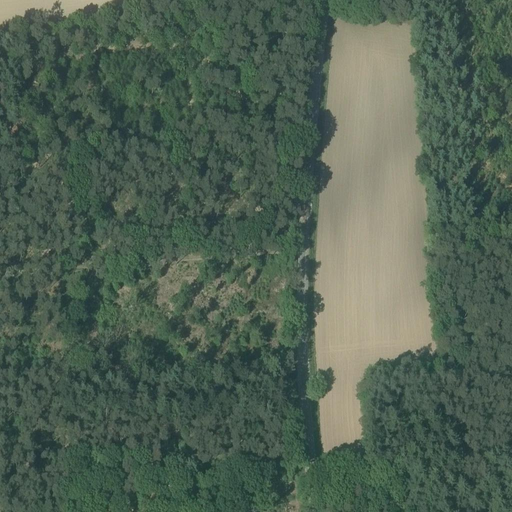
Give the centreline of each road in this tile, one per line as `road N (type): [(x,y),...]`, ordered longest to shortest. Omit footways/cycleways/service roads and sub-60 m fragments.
road 1 (tertiary): [(315,511),(302,249),(321,0)]
road 2 (track): [(0,278),(302,249)]
road 3 (track): [(0,35),(272,0)]
